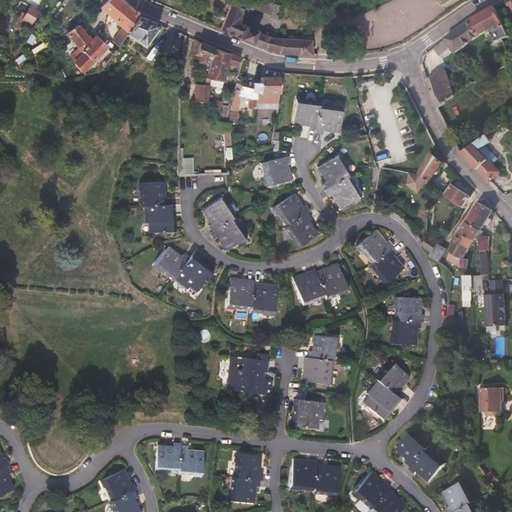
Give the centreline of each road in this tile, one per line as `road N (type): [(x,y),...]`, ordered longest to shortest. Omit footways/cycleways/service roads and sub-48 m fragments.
road 1 (residential): [(379,450),(413,410),(432,369),(436,298),(416,251),(386,223),(343,232)]
road 2 (residential): [(136,0),(273,60),(394,59)]
road 3 (residential): [(343,232),(314,258),(244,269),(211,253),(189,225),(188,190)]
road 4 (residential): [(405,57),(449,150),(511,212)]
road 5 (residential): [(278,444),(174,433),(122,442)]
